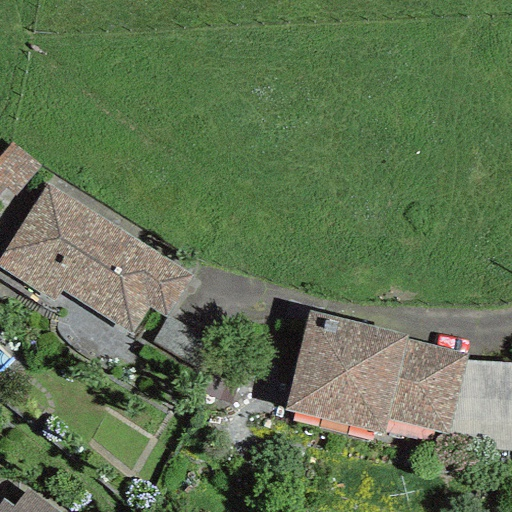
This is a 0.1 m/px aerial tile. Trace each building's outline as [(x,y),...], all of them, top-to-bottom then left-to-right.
[(11,143),(0,155),(0,193),(4,188),(14,197),(40,169),(11,143)] [(130,335),(147,308),(163,318),(190,276),(46,184),(0,255),(0,269),(52,303),(61,290),(130,335)] [(467,356),(405,340),(406,337),(307,311),(281,410),(379,436),(384,419),(446,435),(466,362),(467,356)] [(0,340),(0,365),(13,351),(0,340)] [(511,363),(466,362),(446,435),(444,445),(511,449),(511,363)] [(57,511),(26,488),(13,507),(3,498),(0,501),(0,511),(57,511)]
